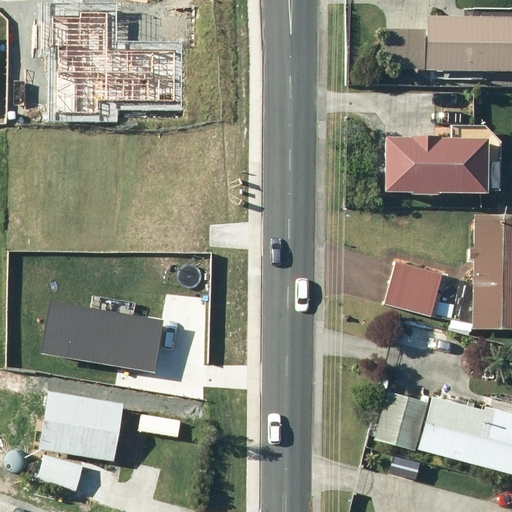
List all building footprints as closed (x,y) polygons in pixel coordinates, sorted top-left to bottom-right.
[(511,15),(425,14),(425,28),(425,68),(511,68),(511,15)] [(408,135),(382,135),(382,190),(409,189),(409,192),(435,192),(435,191),(485,191),(485,136),(439,136),(439,133),(408,132),(408,135)] [(468,256),(472,256),(471,327),(511,327),(511,213),(473,213),(473,246),(468,246),(468,256)] [(446,273),(392,259),(380,302),(432,316),(439,289),(441,290),(446,273)] [(121,402),(45,389),(36,446),(111,459),(121,402)] [(385,389),(372,438),(413,450),(426,400),(385,389)] [(416,448),(511,474),(511,412),(484,404),(482,411),(430,396),(416,448)] [(27,449),(19,475),(58,487),(66,461),(27,449)] [(417,463),(389,457),(385,475),(413,481),(417,463)]
